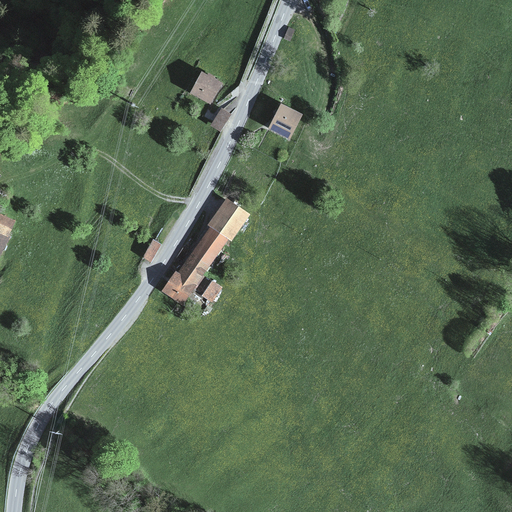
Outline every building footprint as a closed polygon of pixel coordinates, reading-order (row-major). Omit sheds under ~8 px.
[(287,27),(283,38),(290,41),(295,30),(287,27)] [(221,83),(200,73),(189,94),(210,105),(221,83)] [(302,116),(280,106),(269,129),(290,139),(302,116)] [(221,108),(211,125),(221,131),(231,114),(221,108)] [(247,215),(226,201),(208,227),(211,228),(179,275),(196,286),(193,290),(213,303),(222,288),(203,275),(227,239),(230,241),(247,215)] [(15,222),(0,215),(0,234),(8,238),(15,222)] [(8,238),(0,234),(0,257),(9,239),(8,238)] [(161,245),(153,240),(144,256),(152,261),(161,245)] [(196,286),(179,275),(175,273),(162,293),(182,306),(193,290),(196,286)]
